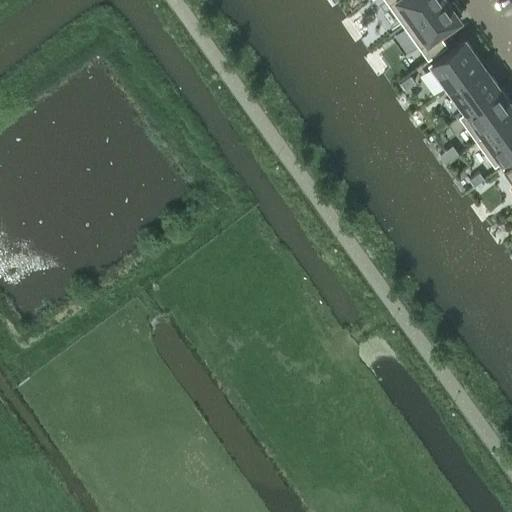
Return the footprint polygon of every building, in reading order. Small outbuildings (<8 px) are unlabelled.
[(386,0),(403,24),(436,0),(386,0)] [(450,2),(447,0),(436,0),(403,24),(427,57),(447,43),(438,32),(460,17),(458,14),(460,12),(452,0),(450,2)] [(427,62),(444,87),(481,60),(473,49),(464,36),(427,62)] [(490,73),(481,60),(444,87),(461,111),(499,85),(490,73)] [(415,80),(410,73),(400,80),(404,87),(415,80)] [(508,98),(499,85),(461,111),(458,114),(476,139),(511,112),(511,102),(508,98)] [(511,112),(476,139),(494,164),(511,151),(511,112)] [(444,147),(439,151),(445,161),(451,157),(444,147)] [(511,163),(503,170),(511,182),(511,163)] [(473,184),(483,177),(479,170),(469,177),(473,184)]
